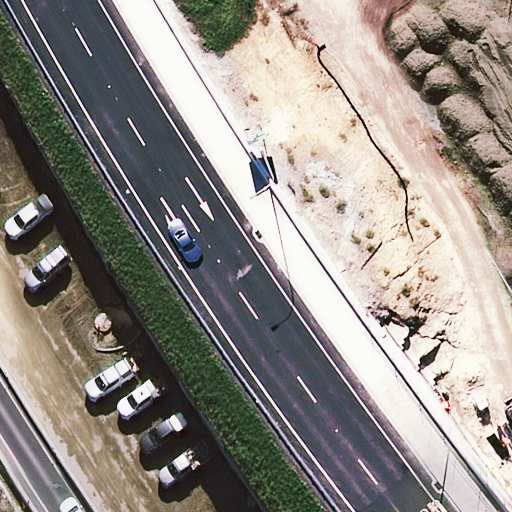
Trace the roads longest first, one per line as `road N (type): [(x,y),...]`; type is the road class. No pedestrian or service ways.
road 1 (primary): [(60,0),(243,302),(399,511)]
road 2 (motorway): [(0,191),(208,511)]
